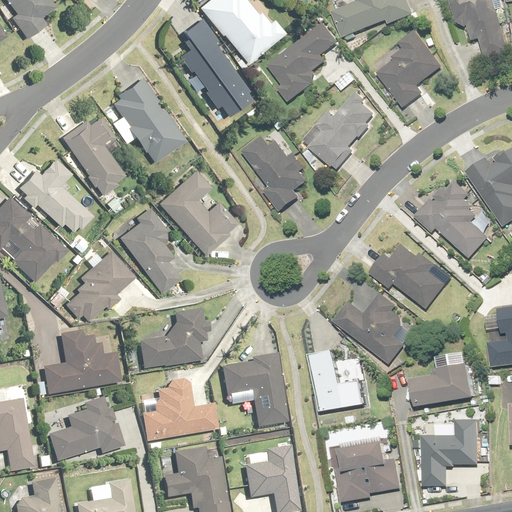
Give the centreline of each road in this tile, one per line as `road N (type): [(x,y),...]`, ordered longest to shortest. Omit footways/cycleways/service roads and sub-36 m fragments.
road 1 (residential): [(331,245),(405,156),(511,97)]
road 2 (residential): [(34,98),(147,0)]
road 3 (residential): [(331,245),(296,294),(271,297),(257,268),(282,250)]
